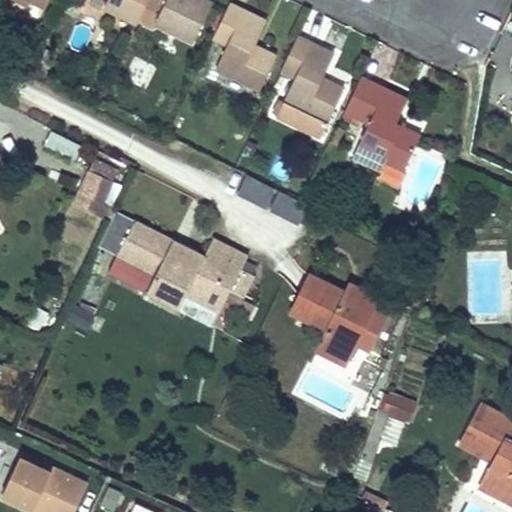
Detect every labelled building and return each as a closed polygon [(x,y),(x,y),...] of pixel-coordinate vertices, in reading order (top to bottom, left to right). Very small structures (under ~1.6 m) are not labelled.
[(107,0),(104,6),(136,22),(145,4),(146,0),(107,0)] [(146,0),(145,4),(160,10),(155,22),(193,40),(211,2),(208,0),(146,0)] [(227,7),(213,36),(227,42),(215,67),(259,88),(275,55),(253,45),(265,21),(229,3),(227,7)] [(145,4),(136,22),(151,29),(155,22),(160,10),(145,4)] [(296,35),(280,68),(294,75),(274,116),(319,137),(343,88),(321,78),(333,53),(296,35)] [(360,77),(344,110),(368,122),(358,143),(373,150),(385,157),(382,161),(402,171),(418,138),(401,130),(393,126),(395,123),(406,99),(360,77)] [(43,144),(75,154),(80,139),(48,129),(43,144)] [(385,157),(358,143),(351,157),(378,170),(382,161),(385,157)] [(90,167),(113,177),(117,167),(94,157),(90,167)] [(109,182),(87,171),(78,190),(100,201),(109,182)] [(238,195),(301,219),(309,195),(246,172),(238,195)] [(174,239),(133,219),(116,255),(153,273),(145,290),(178,306),(184,293),(204,303),(217,278),(230,285),(245,255),(211,238),(204,253),(184,243),(180,250),(171,245),(174,239)] [(180,250),(184,243),(174,239),(171,245),(180,250)] [(326,328),(315,350),(342,364),(353,342),(372,306),(377,297),(356,287),(352,296),(341,291),(311,274),(293,310),(326,328)] [(218,310),(230,285),(217,278),(204,303),(218,310)] [(346,281),(341,291),(352,296),(356,287),(346,281)] [(69,319),(88,326),(94,310),(74,303),(69,319)] [(386,313),(372,306),(353,342),(367,349),(386,313)] [(384,393),(366,448),(375,450),(388,412),(406,418),(410,419),(415,403),(384,393)] [(495,460),(485,480),(511,493),(511,440),(508,438),(511,430),(511,418),(481,403),(462,443),(495,460)] [(406,418),(388,412),(379,438),(397,445),(406,418)] [(75,511),(88,482),(20,451),(2,495),(37,511),(75,511)] [(511,493),(485,480),(482,486),(511,501),(511,493)]
